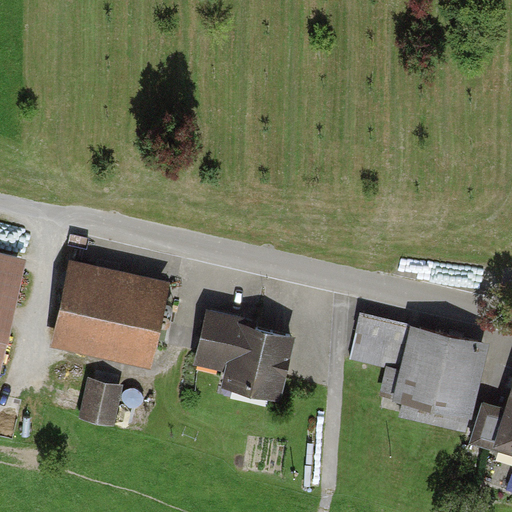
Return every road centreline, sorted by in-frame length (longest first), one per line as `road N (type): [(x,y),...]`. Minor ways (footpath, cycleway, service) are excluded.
road 1 (unclassified): [(0,211),(128,244),(511,314)]
road 2 (track): [(324,511),(335,281)]
